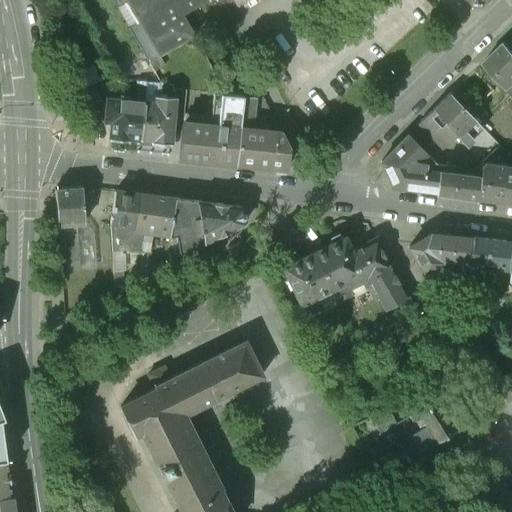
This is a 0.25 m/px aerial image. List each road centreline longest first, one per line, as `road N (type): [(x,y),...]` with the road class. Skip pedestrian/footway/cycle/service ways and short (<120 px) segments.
road 1 (residential): [(17,157),(317,193)]
road 2 (residential): [(74,331),(290,220),(317,193)]
road 3 (residential): [(317,193),(511,7)]
road 4 (residential): [(511,430),(402,255)]
road 5 (residential): [(317,193),(511,227)]
road 6 (secondary): [(17,157),(21,350)]
road 7 (secondary): [(21,350),(40,511)]
road 8 (secondary): [(4,0),(17,157)]
